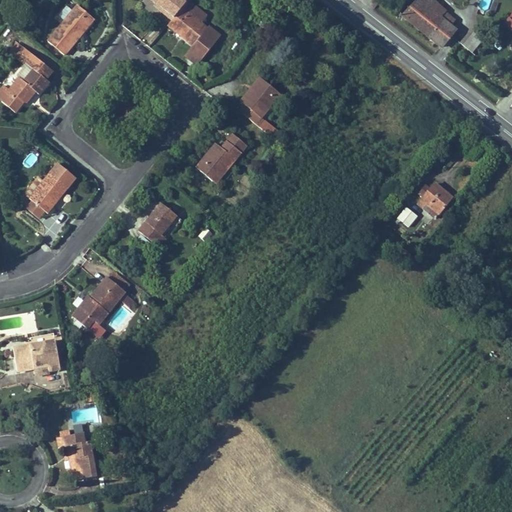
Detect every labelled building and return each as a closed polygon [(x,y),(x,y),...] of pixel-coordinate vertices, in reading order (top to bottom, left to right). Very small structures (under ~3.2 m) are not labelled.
[(186,4),(181,0),(150,0),(160,8),(165,12),(164,14),(172,20),(182,9),(186,4)] [(439,17),(429,9),(435,2),(433,0),(416,0),(402,15),(423,33),(441,47),(455,30),(439,17)] [(187,13),(193,5),(188,1),(186,4),(182,9),(187,13)] [(439,17),(445,10),(435,2),(429,9),(439,17)] [(202,60),(220,37),(209,27),(207,29),(201,24),(207,17),(193,5),(187,13),(182,9),(172,20),(167,26),(173,31),(175,29),(184,36),(183,38),(187,41),(193,46),(194,45),(196,47),(195,48),(199,50),(195,55),(202,60)] [(73,39),(82,29),(85,31),(94,20),(77,6),(48,42),(64,55),(76,41),(73,39)] [(511,12),(502,25),(511,32),(511,12)] [(81,36),(85,31),(82,29),(73,39),(76,41),(81,36)] [(471,53),(483,39),(474,32),(463,46),(471,53)] [(23,64),(31,54),(18,43),(9,53),(23,64)] [(202,60),(195,55),(199,50),(195,48),(196,47),(194,45),(193,46),(185,56),(197,66),(202,60)] [(49,82),(46,80),(52,72),(31,54),(23,64),(24,65),(25,64),(27,65),(17,77),(20,79),(10,91),(4,87),(0,91),(0,100),(15,113),(24,102),(23,102),(32,90),(35,92),(38,95),(42,91),(49,82)] [(244,105),(264,81),(260,78),(240,102),(244,105)] [(261,118),(280,94),(264,81),(244,105),(239,111),(275,140),(280,134),(261,118)] [(26,104),(35,92),(32,90),(23,102),(24,102),(26,104)] [(127,124),(137,113),(129,106),(120,118),(127,124)] [(215,184),(247,146),(232,134),(226,142),(233,148),(228,154),(221,148),(216,144),(208,154),(196,168),(215,184)] [(233,148),(226,142),(221,148),(228,154),(233,148)] [(28,169),(37,159),(31,153),(22,163),(28,169)] [(60,199),(76,179),(57,164),(43,182),(31,197),(29,199),(33,202),(44,211),(48,214),(53,208),(51,206),(55,201),(58,198),(60,199)] [(31,197),(43,182),(39,178),(26,194),(31,197)] [(439,215),(452,198),(434,184),(430,189),(426,186),(419,194),(423,197),(418,204),(423,209),(427,205),(429,206),(427,209),(431,212),(433,210),(439,215)] [(44,211),(33,202),(27,209),(38,218),(44,211)] [(162,236),(177,217),(160,203),(146,221),(138,231),(159,248),(166,240),(162,236)] [(439,215),(433,210),(431,212),(427,209),(429,206),(427,205),(423,209),(435,219),(439,215)] [(408,227),(417,216),(406,208),(397,219),(408,227)] [(152,245),(142,238),(138,243),(147,251),(152,245)] [(84,302),(72,317),(77,321),(74,324),(80,328),(82,325),(87,329),(94,321),(99,315),(104,319),(119,300),(124,293),(125,292),(107,277),(96,291),(90,299),(86,304),(84,302)] [(124,304),(130,298),(124,293),(119,300),(124,304)] [(129,308),(134,301),(130,298),(124,304),(129,308)] [(99,325),(104,319),(99,315),(94,321),(99,325)] [(60,369),(55,341),(30,346),(13,349),(17,372),(33,369),(48,366),(49,371),(60,369)] [(49,374),(49,371),(48,366),(33,369),(35,376),(49,374)] [(95,401),(94,395),(86,394),(88,402),(95,401)] [(97,477),(90,442),(85,443),(83,434),(70,436),(69,430),(60,432),(61,438),(63,449),(67,449),(68,454),(70,454),(70,459),(68,459),(69,460),(71,473),(76,472),(77,481),(97,477)]
